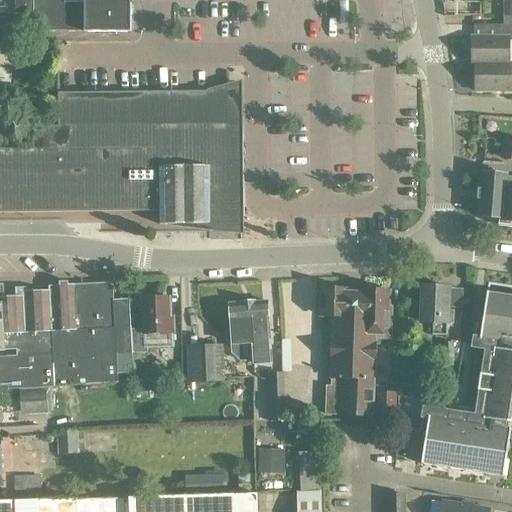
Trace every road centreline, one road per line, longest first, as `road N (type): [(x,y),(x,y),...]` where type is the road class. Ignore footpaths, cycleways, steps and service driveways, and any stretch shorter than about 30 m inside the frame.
road 1 (residential): [(0,245),(192,261),(438,249)]
road 2 (residential): [(438,249),(440,103)]
